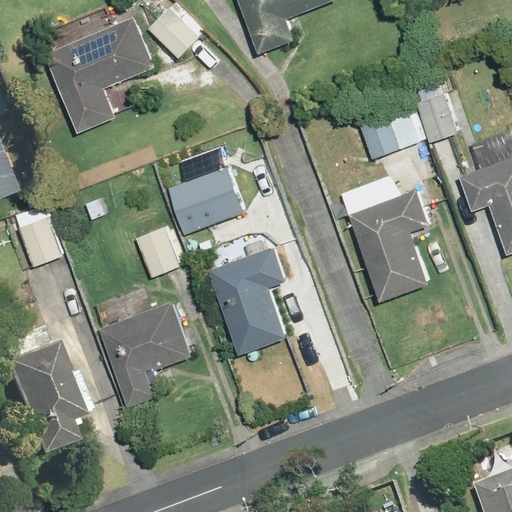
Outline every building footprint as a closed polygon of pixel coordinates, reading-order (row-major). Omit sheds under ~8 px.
[(115,112),(136,74),(155,67),(129,0),(127,0),(37,34),(75,134),(117,118),(115,112)] [(204,32),(176,0),(149,25),(177,56),(204,32)] [(237,0),(256,49),(291,36),(283,13),(319,0),(237,0)] [(414,102),(359,121),(373,161),(428,142),(415,105),(414,102)] [(511,156),(459,175),(471,209),(490,202),(507,253),(511,251),(511,156)] [(269,157),(234,169),(249,213),(284,201),(269,157)] [(0,189),(9,186),(0,163),(0,189)] [(392,176),(342,192),(377,299),(428,282),(411,227),(429,221),(419,189),(398,195),(392,176)] [(48,205),(15,217),(33,269),(66,257),(48,205)] [(174,221),(136,236),(152,276),(189,261),(174,221)] [(287,280),(277,248),(210,269),(236,352),(289,336),(273,284),(287,280)] [(99,327),(126,405),(155,395),(147,370),(192,355),(174,302),(99,327)] [(74,413),(49,339),(0,356),(0,371),(28,452),(66,439),(59,419),(74,413)] [(511,511),(511,470),(472,485),(482,511),(511,511)]
